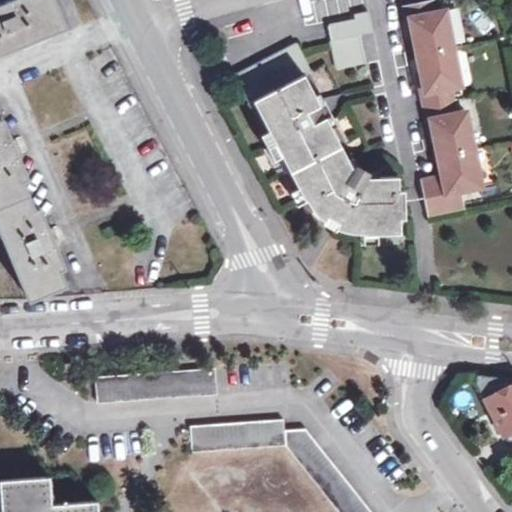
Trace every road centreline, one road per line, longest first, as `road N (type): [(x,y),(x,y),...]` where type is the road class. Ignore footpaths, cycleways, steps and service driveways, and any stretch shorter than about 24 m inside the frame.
road 1 (residential): [(140,20),(281,314)]
road 2 (residential): [(281,314),(0,326)]
road 3 (residential): [(477,511),(466,483),(413,416),(418,333)]
road 4 (residential): [(418,333),(281,314)]
